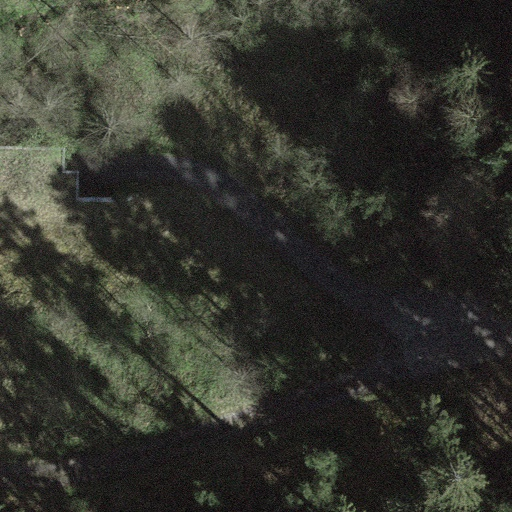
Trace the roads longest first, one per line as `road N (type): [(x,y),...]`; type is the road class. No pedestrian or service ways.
road 1 (track): [(0,480),(28,485),(263,428),(511,330)]
road 2 (track): [(511,322),(357,305),(267,235),(149,169),(102,160)]
